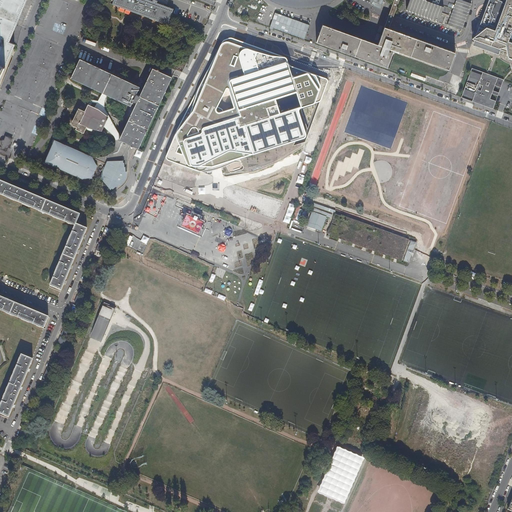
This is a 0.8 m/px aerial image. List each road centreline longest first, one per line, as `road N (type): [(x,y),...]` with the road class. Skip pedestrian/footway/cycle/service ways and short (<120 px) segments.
road 1 (unclassified): [(511,124),(220,18)]
road 2 (residential): [(107,207),(130,209),(220,18)]
road 3 (residential): [(0,466),(63,312)]
